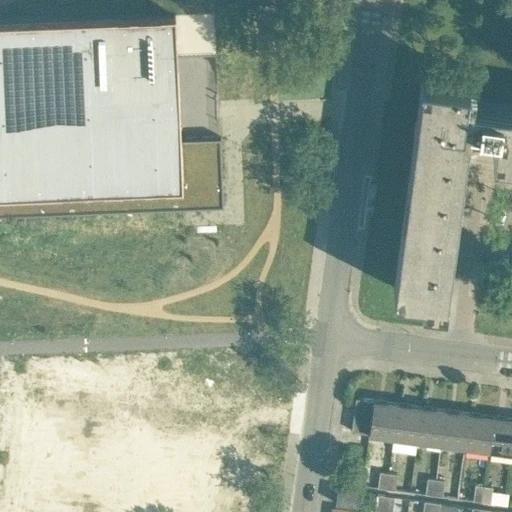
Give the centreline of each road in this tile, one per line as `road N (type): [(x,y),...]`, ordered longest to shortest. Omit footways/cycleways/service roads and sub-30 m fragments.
road 1 (residential): [(329,337),(373,0)]
road 2 (residential): [(511,362),(329,337)]
road 3 (residential): [(306,511),(329,337)]
